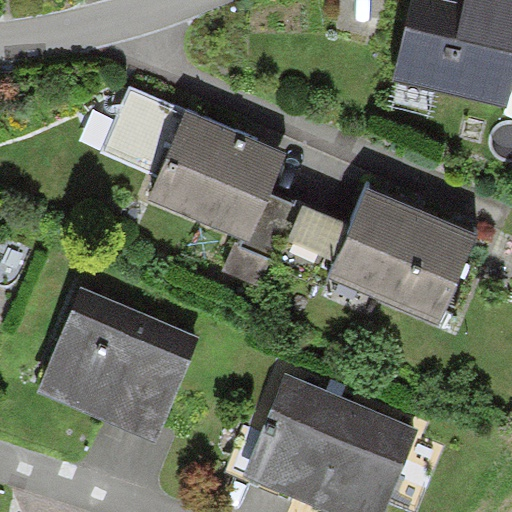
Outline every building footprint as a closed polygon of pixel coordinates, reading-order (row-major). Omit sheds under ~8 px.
[(511,0),(463,0),(463,3),(451,0),(410,0),(394,75),(401,79),(396,101),(429,109),(434,88),(506,105),(511,81),(511,0)] [(289,153),(131,86),(103,151),(150,171),(140,194),(272,250),(292,204),(271,195),(289,153)] [(451,220),(363,181),(347,218),(302,199),(273,268),(323,289),(330,274),(440,322),(479,232),(451,220)] [(199,338),(82,288),(39,387),(157,437),(199,338)] [(382,511),(418,430),(284,373),(240,475),(324,511),(382,511)]
